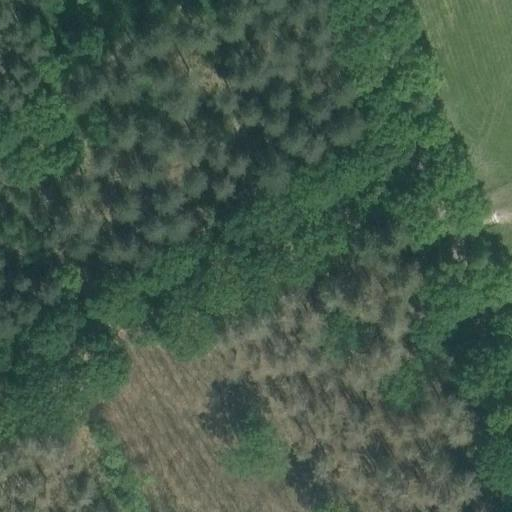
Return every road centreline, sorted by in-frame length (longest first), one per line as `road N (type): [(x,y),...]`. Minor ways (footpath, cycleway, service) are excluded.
road 1 (unknown): [(340,0),(511,454)]
road 2 (track): [(511,349),(383,0)]
